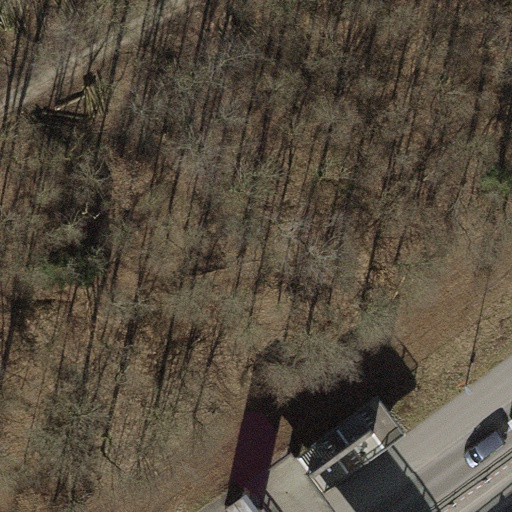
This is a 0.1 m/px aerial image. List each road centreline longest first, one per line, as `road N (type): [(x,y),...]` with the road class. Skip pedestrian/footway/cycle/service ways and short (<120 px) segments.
road 1 (track): [(0,104),(169,0)]
road 2 (secondary): [(511,423),(392,511)]
